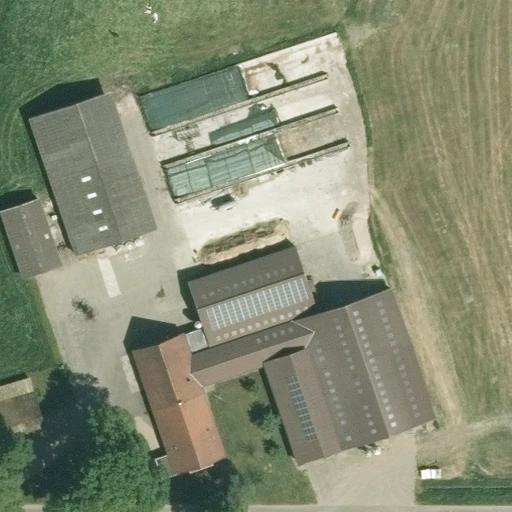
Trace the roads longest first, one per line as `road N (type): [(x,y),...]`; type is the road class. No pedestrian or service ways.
road 1 (unknown): [(140,303),(88,327),(89,399),(64,511)]
road 2 (residential): [(0,510),(143,511)]
